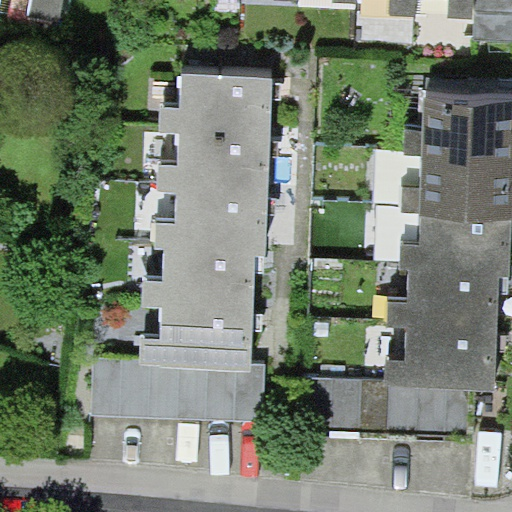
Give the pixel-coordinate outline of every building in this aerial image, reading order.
[(24,0),(22,12),(50,18),(53,0),(24,0)] [(511,0),(465,0),(464,46),(511,47),(511,0)] [(173,71),(171,130),(260,133),(262,74),(173,71)] [(418,92),(416,150),(505,154),(507,95),(418,92)] [(171,130),(169,188),(258,192),(260,133),(171,130)] [(416,150),(413,209),(503,212),(505,154),(416,150)] [(169,188),(166,247),(245,250),(256,250),(258,192),(169,188)] [(413,209),(411,268),(489,271),(501,271),(503,212),(413,209)] [(155,247),(153,305),(242,309),(245,250),(166,247),(155,247)] [(400,267),(398,326),(487,329),(489,271),(411,268),(400,267)] [(153,305),(151,364),(240,367),(242,309),(153,305)] [(398,326),(396,385),(466,387),(485,388),(487,329),(398,326)] [(84,362),(81,420),(252,426),(254,368),(240,367),(151,364),(84,362)] [(295,381),(293,439),(464,446),(466,387),(396,385),(295,381)]
